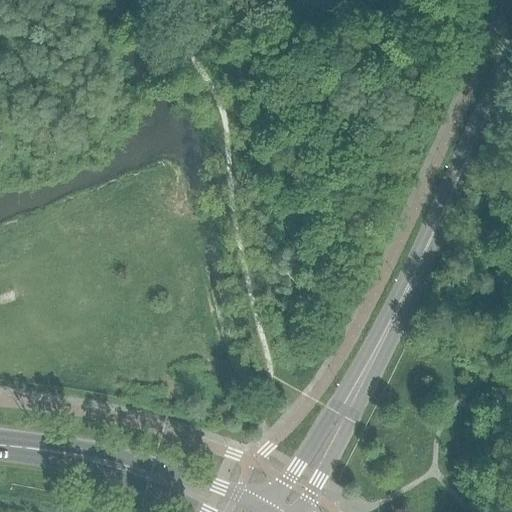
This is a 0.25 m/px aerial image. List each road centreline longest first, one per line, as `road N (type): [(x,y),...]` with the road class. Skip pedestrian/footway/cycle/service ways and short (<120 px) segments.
road 1 (tertiary): [(361,377),(511,55)]
road 2 (secondary): [(267,511),(202,481),(110,464)]
road 3 (tertiary): [(361,377),(268,511)]
road 4 (tertiary): [(300,511),(348,423),(361,377)]
